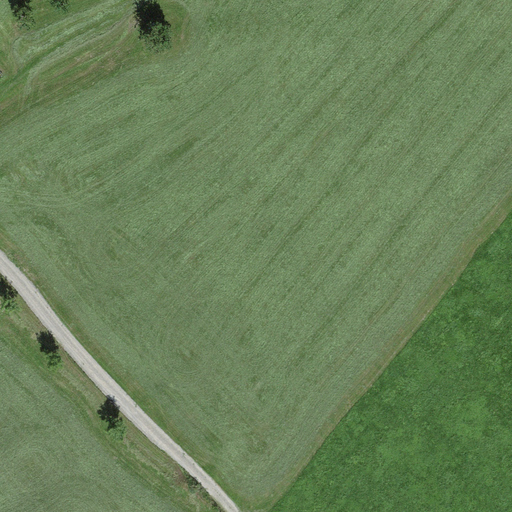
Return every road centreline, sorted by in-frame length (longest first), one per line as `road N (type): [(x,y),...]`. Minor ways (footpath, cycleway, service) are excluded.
road 1 (track): [(231,511),(0,261)]
road 2 (track): [(0,94),(130,12),(172,0)]
